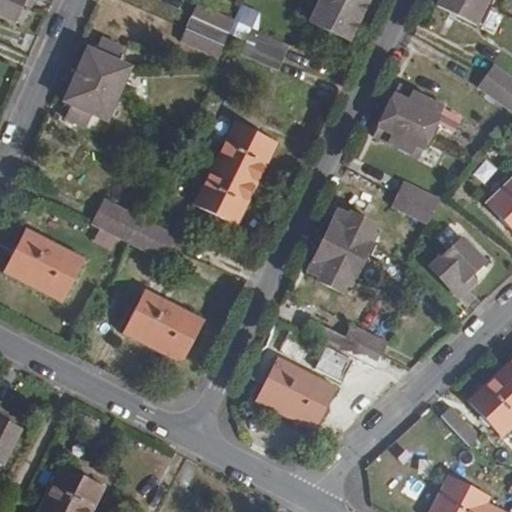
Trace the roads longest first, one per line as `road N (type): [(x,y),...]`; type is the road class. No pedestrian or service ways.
road 1 (residential): [(192,439),(410,0)]
road 2 (residential): [(511,304),(303,497)]
road 3 (residential): [(0,339),(192,439)]
road 4 (residential): [(77,0),(0,172)]
road 5 (residential): [(192,439),(303,497)]
